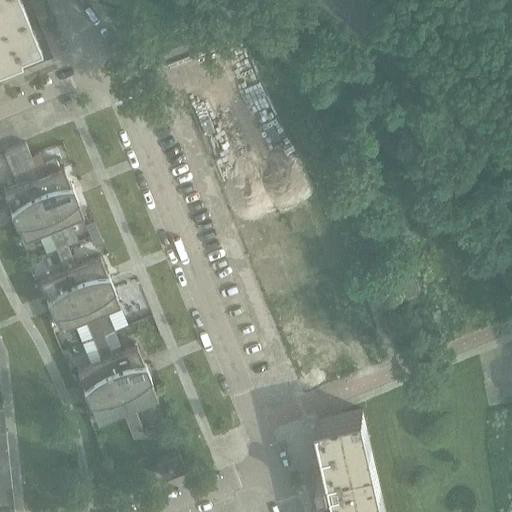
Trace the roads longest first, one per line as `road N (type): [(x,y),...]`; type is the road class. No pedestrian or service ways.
road 1 (residential): [(270,464),(109,65)]
road 2 (unclassified): [(511,145),(339,0)]
road 3 (residential): [(148,511),(270,464)]
